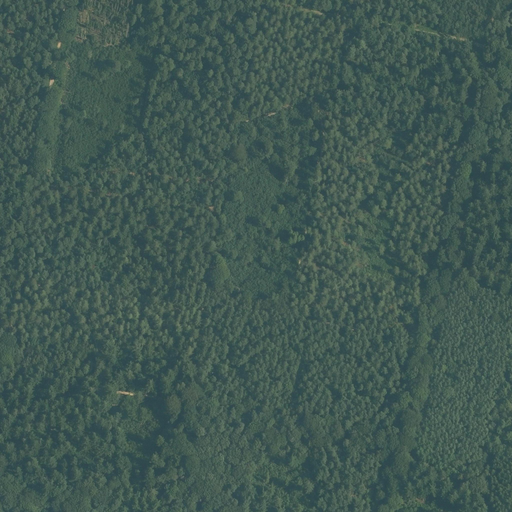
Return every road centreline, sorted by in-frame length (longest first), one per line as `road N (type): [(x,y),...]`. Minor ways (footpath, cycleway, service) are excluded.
road 1 (track): [(263,0),(158,511)]
road 2 (track): [(351,0),(338,72),(323,97),(120,149),(74,178),(33,178)]
road 3 (track): [(487,46),(392,440)]
road 4 (track): [(0,368),(392,440)]
road 5 (track): [(67,0),(0,355)]
road 6 (unknown): [(297,317),(237,306),(186,311),(61,288),(31,282),(0,258)]
road 7 (unknown): [(332,24),(318,99),(324,133),(296,274),(297,317)]
road 8 (unknown): [(297,317),(381,334),(400,365),(367,511)]
road 9 (track): [(253,0),(487,46)]
road 10 (unknown): [(332,24),(463,51),(511,48)]
road 11 (track): [(167,0),(138,146)]
